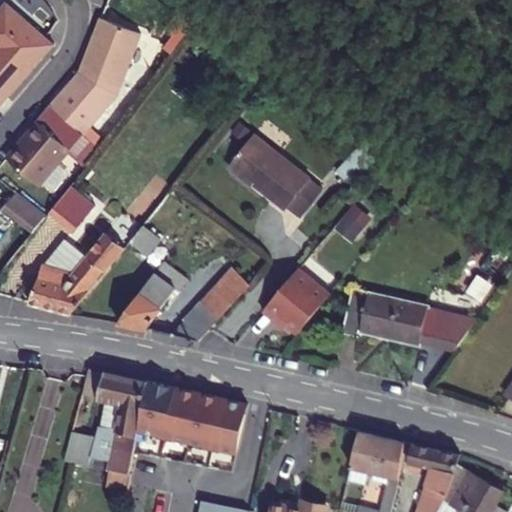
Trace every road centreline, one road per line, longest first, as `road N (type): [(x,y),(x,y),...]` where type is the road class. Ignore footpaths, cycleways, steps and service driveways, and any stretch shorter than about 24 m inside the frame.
road 1 (residential): [(0,333),(109,349),(511,445)]
road 2 (residential): [(0,137),(64,59),(80,10)]
